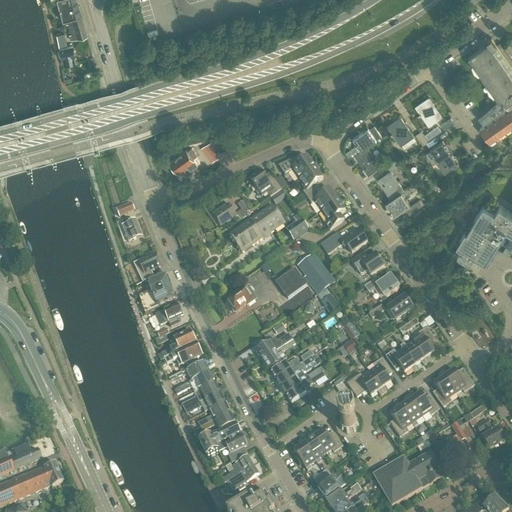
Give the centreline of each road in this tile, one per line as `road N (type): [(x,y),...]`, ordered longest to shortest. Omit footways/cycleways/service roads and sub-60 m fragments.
road 1 (secondary): [(0,154),(307,65),(431,0)]
road 2 (secondary): [(373,0),(221,71),(0,134)]
road 3 (residential): [(270,452),(206,331),(153,202)]
road 4 (residential): [(466,348),(326,143)]
road 5 (residential): [(270,452),(335,406),(367,412),(466,348)]
road 6 (residential): [(326,143),(511,7)]
road 7 (tertiary): [(104,511),(22,336),(0,311)]
road 8 (residential): [(153,202),(297,140),(326,143)]
